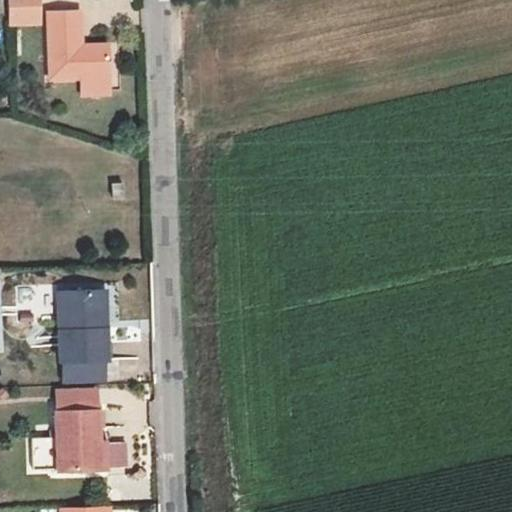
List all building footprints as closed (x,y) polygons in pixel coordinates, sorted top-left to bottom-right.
[(36,23),(34,0),(5,0),(6,23),(36,23)] [(105,44),(78,44),(77,11),(44,11),(47,79),(106,78),(105,44)] [(110,182),(110,197),(121,197),(120,183),(110,182)] [(98,327),(97,289),(56,290),(58,360),(61,360),(102,359),(105,359),(104,327),(98,327)] [(102,359),(61,360),(61,381),(102,380),(102,359)] [(55,410),(92,409),(92,391),(54,392),(55,410)] [(55,410),(52,410),(54,470),(106,469),(105,442),(96,443),(95,409),(92,409),(55,410)]
